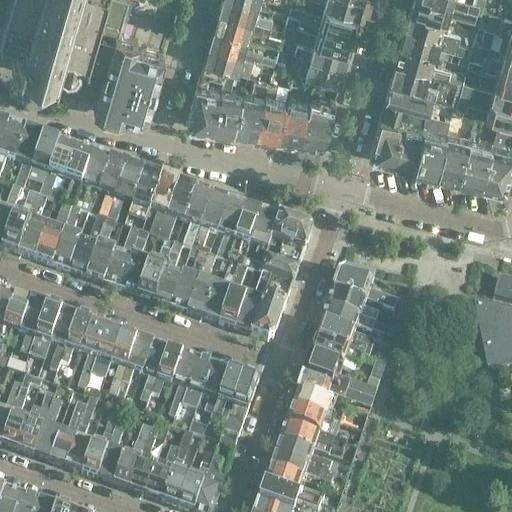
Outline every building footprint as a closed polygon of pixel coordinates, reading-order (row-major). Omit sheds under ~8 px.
[(17,59),(19,58),(21,57),(18,65),(16,67),(17,69),(20,67),(53,77),(55,79),(57,77),(55,75),(58,65),(59,66),(60,72),(66,76),(75,75),(79,69),(78,63),(84,64),(87,65),(105,0),(8,0),(0,30),(0,40),(13,45),(11,46),(9,52),(12,57),(17,59)] [(100,77),(101,78),(115,33),(124,0),(105,0),(87,65),(84,64),(84,65),(85,65),(83,72),(87,79),(93,81),(100,77)] [(235,0),(221,0),(218,13),(253,23),(269,27),(271,24),(272,19),(256,14),(258,6),(235,0)] [(325,0),(324,7),(358,17),(363,1),(360,0),(325,0)] [(434,0),(412,0),(409,13),(446,22),(448,15),(474,23),(478,23),(480,15),(469,11),(451,5),(434,0)] [(434,0),(451,5),(469,11),(480,15),(482,11),(484,0),(476,0),(475,4),(461,0),(434,0)] [(511,11),(511,2),(503,0),(500,0),(498,7),(511,11)] [(287,15),(319,24),(353,34),(358,17),(324,7),(321,16),(293,7),(290,6),(287,15)] [(218,13),(213,29),(248,40),(251,31),(267,36),(268,34),(281,38),(283,31),(276,29),(269,27),(253,23),(218,13)] [(409,13),(405,28),(441,39),(458,45),(460,37),(443,32),(446,22),(409,13)] [(316,33),(314,41),(348,51),(353,34),(319,24),(287,15),(285,23),(316,33)] [(511,19),(503,17),(498,33),(501,33),(508,36),(511,36),(511,19)] [(478,27),(473,43),(481,45),(483,37),(482,36),(484,29),(483,28),(478,27)] [(405,28),(400,45),(436,56),(438,48),(466,57),(469,48),(458,45),(441,39),(405,28)] [(213,29),(208,46),(244,57),(253,60),(273,66),(276,56),(246,48),(248,40),(213,29)] [(115,33),(101,78),(92,108),(124,118),(125,113),(140,118),(146,115),(164,54),(159,52),(137,46),(139,40),(115,33)] [(496,49),(504,51),(511,53),(511,36),(508,36),(501,33),(496,49)] [(294,53),(309,58),(343,68),(348,51),(314,41),(312,49),(297,45),(294,53)] [(400,45),(395,62),(431,73),(462,82),(465,75),(433,66),(436,56),(400,45)] [(226,70),(239,74),(248,77),(253,60),(244,57),(208,46),(203,63),(226,70)] [(480,63),(499,68),(511,71),(511,53),(504,51),(501,60),(482,55),(480,63)] [(287,70),(304,75),(334,84),(334,83),(338,85),(343,68),(309,58),(294,53),(292,52),(287,70)] [(497,76),(495,84),(511,88),(511,71),(499,68),(480,63),(469,59),(466,68),(497,76)] [(395,62),(389,80),(432,93),(430,101),(455,108),(457,99),(460,91),(462,82),(431,73),(395,62)] [(186,121),(189,127),(209,129),(221,90),(206,87),(209,75),(223,80),(226,70),(203,63),(196,85),(186,121)] [(221,90),(209,129),(231,132),(243,91),(242,93),(230,90),(232,82),(234,83),(237,73),(226,70),(221,90)] [(300,74),(293,72),(291,80),(297,82),(300,74)] [(384,98),(408,105),(427,110),(430,101),(432,93),(389,80),(384,98)] [(243,91),(231,132),(253,135),(265,93),(267,85),(255,81),(252,92),(243,90),(243,91)] [(460,91),(490,100),(511,106),(511,88),(495,84),(493,91),(462,82),(460,91)] [(265,93),(253,135),(275,138),(286,96),(276,95),(278,88),(267,85),(265,93)] [(488,109),(485,117),(498,121),(508,124),(511,125),(511,106),(490,100),(460,91),(457,99),(488,109)] [(308,100),(297,141),(316,143),(323,139),(323,138),(333,105),(335,97),(320,93),(318,100),(310,97),(309,100),(308,100)] [(286,96),(275,138),(297,141),(308,100),(286,96)] [(384,98),(379,115),(369,152),(372,157),(391,162),(402,121),(403,121),(408,105),(384,98)] [(422,126),(410,167),(434,173),(445,132),(433,129),(438,114),(427,110),(422,126)] [(473,122),(473,121),(475,114),(462,110),(460,118),(473,122)] [(483,116),(475,114),(473,121),(481,123),(483,116)] [(0,120),(0,147),(8,124),(0,120)] [(402,121),(391,162),(410,167),(422,126),(403,121),(402,121)] [(491,144),(480,185),(500,190),(505,187),(511,163),(511,148),(511,150),(501,147),(508,124),(498,121),(496,131),(491,144)] [(8,124),(0,147),(0,176),(6,160),(14,163),(25,130),(8,124)] [(25,130),(14,163),(22,166),(14,189),(21,192),(23,193),(31,169),(43,136),(25,130)] [(445,132),(434,173),(457,179),(468,138),(445,132)] [(43,136),(31,169),(38,172),(30,195),(40,198),(48,175),(59,142),(43,136)] [(468,138),(457,179),(480,185),(491,144),(468,138)] [(59,142),(48,175),(40,198),(46,201),(54,204),(56,204),(58,200),(59,196),(51,193),(56,178),(64,181),(76,148),(59,142)] [(76,148),(64,181),(72,184),(67,198),(65,198),(64,202),(58,200),(56,204),(71,210),(73,211),(81,187),(93,154),(76,148)] [(93,154),(81,187),(73,211),(80,213),(82,214),(90,190),(98,193),(110,159),(93,154)] [(110,159),(98,193),(105,196),(100,210),(92,207),(89,216),(105,222),(107,222),(115,199),(127,165),(110,159)] [(127,165),(115,199),(107,222),(115,225),(123,204),(131,207),(144,171),(127,165)] [(144,171),(131,207),(124,228),(130,230),(139,234),(141,234),(143,229),(135,225),(140,211),(149,214),(149,211),(150,211),(161,178),(144,171)] [(161,178),(150,211),(157,214),(149,237),(158,240),(166,217),(178,184),(161,178)] [(178,184),(166,217),(158,240),(164,242),(167,243),(176,220),(183,223),(195,189),(178,184)] [(0,248),(1,249),(12,215),(21,192),(14,189),(12,189),(4,213),(0,211),(0,248)] [(195,189),(183,223),(190,225),(182,248),(191,251),(192,252),(200,229),(212,195),(195,189)] [(12,215),(1,249),(18,255),(29,221),(37,198),(28,195),(20,218),(12,215)] [(212,195),(200,229),(192,252),(206,257),(209,258),(210,252),(202,250),(209,232),(217,235),(228,201),(212,195)] [(29,221),(18,255),(35,261),(46,227),(37,224),(46,201),(37,198),(29,221)] [(228,201),(217,235),(224,237),(215,260),(222,262),(225,264),(233,240),(245,207),(228,201)] [(46,227),(35,261),(52,267),(63,233),(71,210),(56,204),(54,204),(51,214),(58,217),(53,230),(46,227)] [(245,207),(233,240),(225,264),(238,268),(242,270),(244,262),(237,259),(242,244),(250,246),(261,213),(245,207)] [(63,233),(52,267),(69,273),(80,239),(72,236),(80,213),(73,211),(71,210),(63,233)] [(261,213),(250,246),(257,249),(252,264),(244,262),(242,270),(247,272),(258,275),(266,257),(267,252),(271,241),(270,241),(278,219),(261,213)] [(270,241),(271,241),(303,253),(309,235),(310,235),(307,229),(306,229),(278,219),(270,241)] [(97,245),(86,279),(103,285),(114,251),(106,248),(111,233),(113,233),(115,225),(107,222),(105,222),(102,229),(97,245)] [(80,239),(69,273),(86,279),(97,245),(102,229),(98,228),(97,232),(93,230),(88,242),(80,239)] [(114,251),(103,285),(119,291),(139,234),(130,230),(122,254),(114,251)] [(139,234),(119,291),(136,297),(148,263),(140,260),(149,237),(141,234),(139,234)] [(267,252),(266,257),(298,268),(303,253),(271,241),(267,252)] [(148,263),(136,297),(153,303),(173,245),(167,243),(164,242),(156,266),(148,263)] [(173,245),(153,303),(171,309),(182,275),(173,272),(182,249),(173,245)] [(182,275),(171,309),(186,314),(206,257),(192,252),(191,251),(188,260),(195,263),(190,278),(182,275)] [(206,257),(186,314),(202,320),(214,286),(207,283),(215,260),(209,258),(206,257)] [(262,277),(270,280),(287,286),(287,285),(291,286),(298,268),(266,257),(258,275),(262,277)] [(214,286),(202,320),(218,325),(238,268),(225,264),(222,262),(218,274),(225,277),(221,288),(214,286)] [(238,268),(218,325),(235,331),(246,297),(239,295),(247,272),(242,270),(238,268)] [(338,276),(332,291),(366,303),(393,312),(396,303),(369,294),(372,285),(373,281),(343,274),(342,273),(337,275),(338,276)] [(246,297),(235,331),(249,336),(249,334),(251,334),(264,298),(270,280),(262,277),(253,300),(246,297)] [(511,282),(498,279),(497,280),(498,280),(494,299),(493,298),(493,300),(511,304),(511,282)] [(249,334),(249,336),(267,342),(268,343),(273,341),(285,306),(291,286),(287,285),(287,286),(270,280),(264,298),(251,334),(249,334)] [(0,291),(0,337),(3,330),(15,296),(0,291)] [(332,291),(326,308),(386,328),(388,321),(377,317),(378,315),(364,310),(366,303),(332,291)] [(15,296),(3,330),(0,338),(0,368),(5,370),(8,362),(1,360),(11,333),(18,335),(30,302),(15,296)] [(30,302),(18,335),(26,338),(20,356),(28,359),(34,341),(46,307),(30,302)] [(511,312),(472,302),(486,374),(511,368),(511,312)] [(46,307),(34,341),(28,359),(27,362),(35,365),(42,344),(49,346),(50,345),(61,313),(46,307)] [(326,308),(320,325),(354,337),(357,328),(371,334),(372,333),(383,337),(386,328),(326,308)] [(61,313),(50,345),(57,348),(49,372),(56,374),(59,365),(65,350),(76,318),(61,313)] [(76,318),(65,350),(59,365),(67,368),(73,353),(80,356),(91,323),(76,318)] [(91,323),(80,356),(88,358),(77,389),(85,392),(95,361),(106,329),(91,323)] [(373,343),(354,337),(320,325),(314,342),(348,354),(367,360),(373,343)] [(106,329),(95,361),(85,392),(82,398),(89,400),(90,401),(92,394),(102,364),(110,366),(122,334),(106,329)] [(122,334),(110,366),(118,369),(109,394),(116,397),(125,371),(136,339),(122,334)] [(136,339),(125,371),(116,397),(112,409),(118,411),(120,404),(122,405),(133,374),(140,377),(151,345),(136,339)] [(314,342),(309,358),(342,371),(353,374),(356,365),(360,367),(363,359),(348,354),(314,342)] [(151,345),(140,377),(147,379),(138,404),(147,407),(155,382),(167,350),(151,345)] [(167,350),(155,382),(147,407),(145,413),(152,416),(163,385),(170,387),(182,355),(167,350)] [(182,355),(170,387),(178,390),(168,419),(176,422),(177,418),(186,393),(197,361),(182,355)] [(384,367),(387,358),(378,355),(375,363),(383,366),(384,367)] [(309,358),(302,376),(373,401),(378,384),(369,380),(366,389),(350,383),(339,379),(342,371),(309,358)] [(197,361),(186,393),(177,418),(185,421),(193,395),(200,398),(212,366),(197,361)] [(8,362),(5,370),(22,376),(25,368),(8,362)] [(385,367),(375,363),(369,380),(378,384),(385,367)] [(212,366),(200,398),(208,401),(203,414),(210,417),(216,403),(227,371),(212,366)] [(242,376),(227,371),(216,403),(209,422),(224,428),(231,409),(242,376)] [(242,376),(231,409),(239,411),(247,414),(258,382),(242,376)] [(302,376),(296,394),(306,398),(307,397),(330,406),(335,407),(338,399),(343,401),(370,410),(373,401),(302,376)] [(12,416),(1,447),(17,453),(28,422),(19,418),(27,394),(29,388),(39,391),(42,384),(25,378),(22,388),(21,391),(12,416)] [(0,411),(0,446),(1,447),(12,416),(21,391),(22,388),(13,385),(4,413),(0,411)] [(296,394),(291,409),(324,421),(353,431),(355,425),(342,420),(343,417),(328,411),(330,406),(307,397),(306,398),(296,394)] [(28,422),(17,453),(32,458),(43,427),(52,402),(54,398),(46,395),(36,424),(28,422)] [(86,409),(64,469),(81,475),(92,445),(83,441),(91,420),(96,403),(90,401),(89,400),(86,409)] [(43,427),(32,458),(49,464),(60,433),(51,430),(60,405),(52,402),(43,427)] [(60,433),(49,464),(64,469),(86,409),(78,406),(68,436),(60,433)] [(291,409),(285,425),(346,446),(348,439),(337,434),(337,433),(322,428),(324,421),(291,409)] [(354,414),(367,418),(369,414),(355,410),(354,414)] [(237,426),(237,427),(242,428),(247,414),(239,411),(234,425),(237,426)] [(108,450),(97,481),(113,486),(124,456),(116,453),(127,419),(119,417),(117,422),(108,450)] [(92,445),(81,475),(97,481),(108,450),(117,422),(109,419),(100,447),(92,445)] [(124,456),(113,486),(129,492),(140,462),(151,431),(154,423),(147,421),(145,428),(142,427),(130,458),(124,456)] [(187,435),(203,440),(206,429),(191,424),(187,435)] [(280,441),(314,452),(329,458),(331,451),(342,455),(346,446),(285,425),(280,441)] [(222,446),(222,447),(233,451),(239,436),(224,430),(218,445),(222,446)] [(140,462),(129,492),(144,497),(155,467),(147,464),(158,434),(151,431),(140,462)] [(171,473),(160,503),(176,509),(187,479),(179,476),(192,437),(184,434),(180,446),(171,473)] [(280,441),(274,457),(309,468),(333,477),(335,468),(312,460),(314,452),(280,441)] [(155,467),(144,497),(160,503),(171,473),(180,446),(174,444),(172,450),(170,450),(163,470),(155,467)] [(187,479),(176,509),(185,511),(193,511),(203,485),(212,458),(205,455),(195,482),(187,479)] [(274,457),(268,472),(304,484),(306,478),(329,486),(333,477),(309,468),(274,457)] [(203,485),(193,511),(211,511),(225,475),(216,472),(219,461),(212,458),(203,485)] [(268,472),(263,486),(299,499),(321,506),(323,498),(301,491),(304,484),(268,472)] [(263,486),(257,503),(282,511),(328,511),(322,509),(323,507),(321,506),(299,499),(263,486)] [(4,490),(0,500),(0,511),(15,511),(21,496),(4,490)] [(21,496),(15,511),(34,511),(38,502),(21,496)] [(38,502),(34,511),(52,511),(54,508),(38,502)] [(282,511),(257,503),(254,511),(282,511)]
